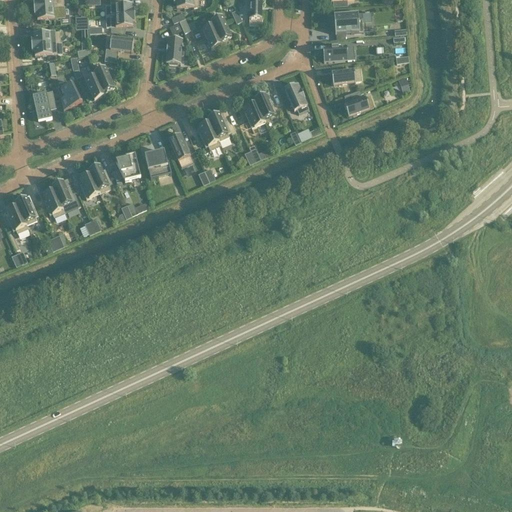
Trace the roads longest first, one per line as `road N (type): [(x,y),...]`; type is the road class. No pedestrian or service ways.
road 1 (primary): [(0,446),(441,241),(495,201)]
road 2 (residential): [(154,124),(294,68),(305,26)]
road 3 (residential): [(278,23),(259,48),(145,100)]
road 4 (residential): [(18,152),(7,0)]
road 5 (residential): [(27,181),(154,124)]
road 6 (residential): [(145,100),(18,152)]
